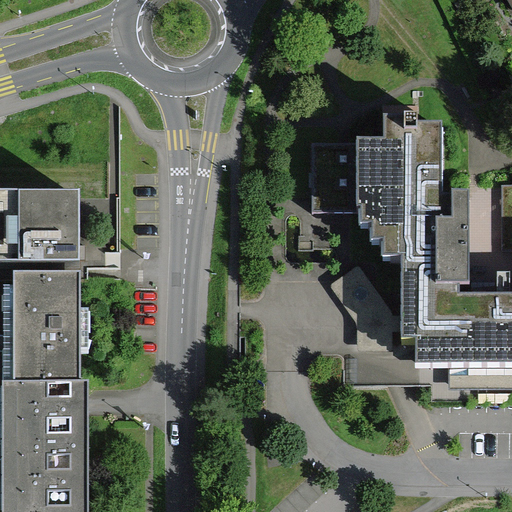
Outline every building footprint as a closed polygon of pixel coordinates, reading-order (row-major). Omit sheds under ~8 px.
[(412,349),(413,377),(511,376),(511,305),(511,306),(511,284),(497,284),(497,305),(456,306),(456,295),(465,295),(464,205),(438,205),(438,131),(408,132),(408,125),(379,125),(380,151),(307,151),(307,219),(357,218),(357,235),(367,235),(367,251),(376,251),(377,267),(397,267),(398,317),(398,325),(398,335),(398,349),(412,349)] [(0,184),(0,266),(86,265),(85,184),(0,184)] [(511,193),(499,193),(500,257),(511,257),(511,193)] [(391,335),(398,335),(398,325),(398,317),(392,318),(392,314),(359,267),(331,289),(357,326),(357,351),(393,354),(391,335)] [(2,294),(3,419),(93,417),(93,387),(84,387),(84,355),(92,355),(92,317),(86,317),(85,278),(17,278),(17,294),(2,294)] [(93,511),(93,417),(3,419),(3,511),(93,511)]
